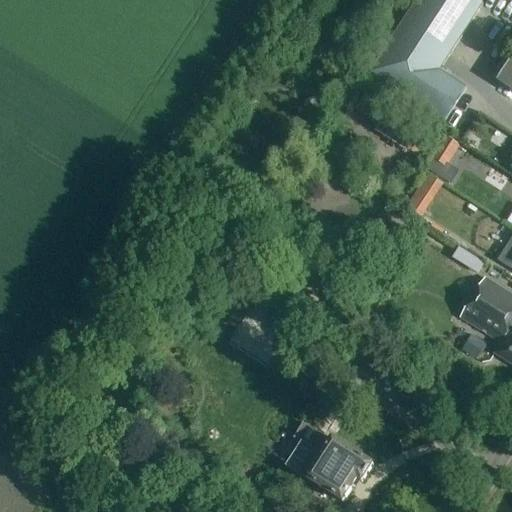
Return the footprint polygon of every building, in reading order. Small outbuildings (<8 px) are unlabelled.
[(463,94),(467,89),(440,72),(484,5),(485,4),(477,0),(419,0),(371,74),(445,123),(463,94)] [(511,57),(506,54),(492,76),(511,88),(511,57)] [(375,133),(408,154),(421,134),(388,113),(375,133)] [(446,139),(432,159),(444,167),(457,146),(446,139)] [(418,193),(406,210),(421,220),(432,202),(418,193)] [(511,366),(511,296),(484,279),(460,318),(501,344),(494,355),(511,366)] [(345,320),(358,296),(342,287),(329,310),(345,320)] [(380,319),(388,305),(375,298),(367,311),(380,319)] [(205,348),(216,333),(204,324),(193,339),(205,348)] [(331,441),(304,424),(294,440),(301,444),(286,469),(344,506),(359,483),(363,485),(375,466),(333,439),(331,441)] [(259,471),(285,445),(267,427),(240,453),(259,471)]
